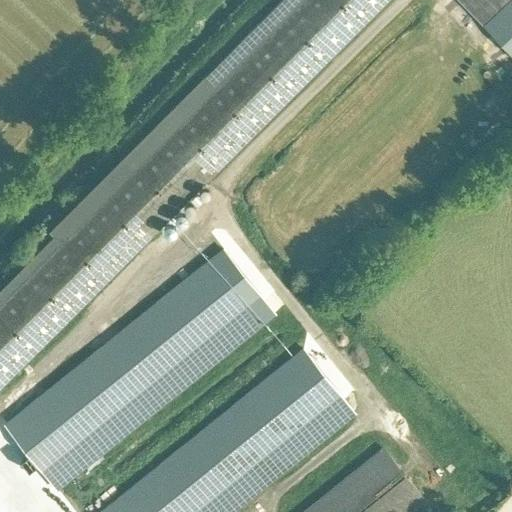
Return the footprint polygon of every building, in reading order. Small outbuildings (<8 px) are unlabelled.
[(0,387),(386,0),(304,0),(0,305),(0,387)] [(511,0),(460,0),(511,55),(511,0)] [(47,475),(264,300),(223,248),(5,424),(47,475)] [(204,511),(344,399),(303,348),(99,511),(204,511)] [(407,511),(424,498),(383,447),(303,511),(407,511)]
